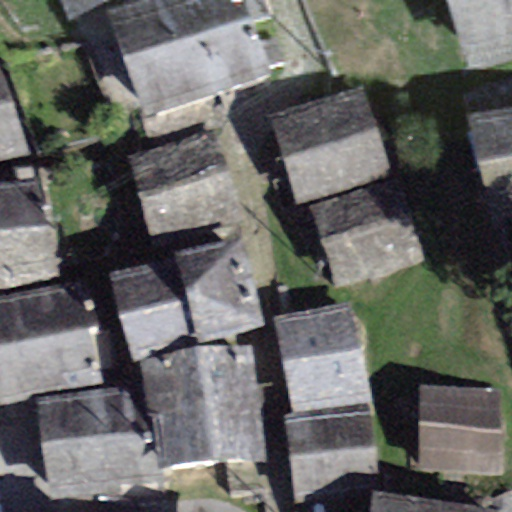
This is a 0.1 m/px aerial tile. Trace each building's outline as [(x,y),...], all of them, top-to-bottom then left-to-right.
[(57,0),(66,19),(112,0),(57,0)] [(124,62),(244,18),(236,0),(134,0),(105,11),(124,62)] [(446,0),(450,11),(483,0),(446,0)] [(511,0),(483,0),(450,11),(469,72),(511,58),(511,0)] [(244,18),(124,62),(146,122),(266,78),(244,18)] [(0,66),(0,162),(28,153),(0,66)] [(360,86),(269,119),(299,204),(390,171),(360,86)] [(481,174),(511,167),(511,110),(469,120),(481,174)] [(212,126),(124,153),(153,247),(241,220),(212,126)] [(511,167),(481,174),(492,226),(511,221),(511,167)] [(394,176),(305,209),(337,292),(425,259),(394,176)] [(0,232),(47,221),(37,179),(0,187),(0,232)] [(47,221),(0,232),(0,288),(60,274),(47,221)] [(243,240),(175,255),(196,339),(262,325),(243,240)] [(196,339),(175,255),(109,272),(132,362),(198,345),(196,339)] [(0,352),(87,331),(75,282),(0,299),(0,352)] [(342,300),(272,317),(295,413),(365,397),(342,300)] [(87,331),(0,352),(0,405),(99,382),(87,331)] [(199,349),(212,461),(263,455),(252,347),(199,349)] [(212,461),(199,349),(139,362),(157,468),(212,461)] [(502,388),(418,388),(418,475),(502,475),(502,388)] [(44,450),(146,437),(140,389),(38,402),(44,450)] [(367,411),(282,426),(296,504),(381,489),(367,411)] [(146,437),(44,450),(51,499),(153,486),(146,437)] [(371,511),(493,511),(494,507),(374,493),(371,511)]
